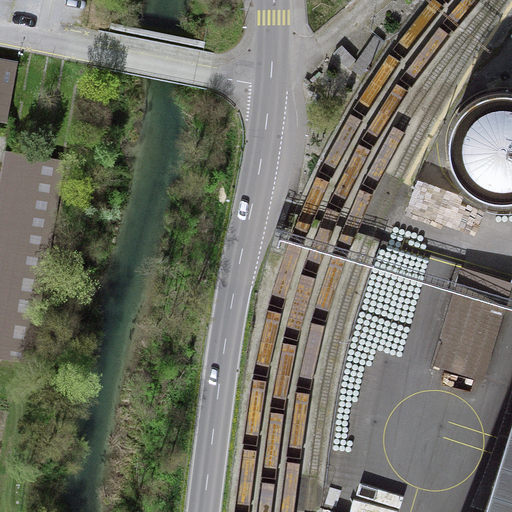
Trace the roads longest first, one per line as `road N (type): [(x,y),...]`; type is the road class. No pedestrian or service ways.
road 1 (secondary): [(205,511),(271,93)]
road 2 (residential): [(0,35),(271,93)]
